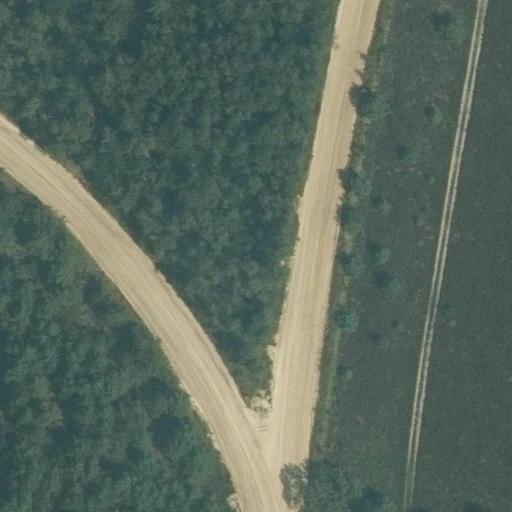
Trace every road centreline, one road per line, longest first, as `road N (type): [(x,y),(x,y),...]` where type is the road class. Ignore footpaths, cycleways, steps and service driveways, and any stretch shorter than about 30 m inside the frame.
road 1 (track): [(356,0),(279,511)]
road 2 (unknown): [(0,148),(116,263),(226,407),(276,511)]
